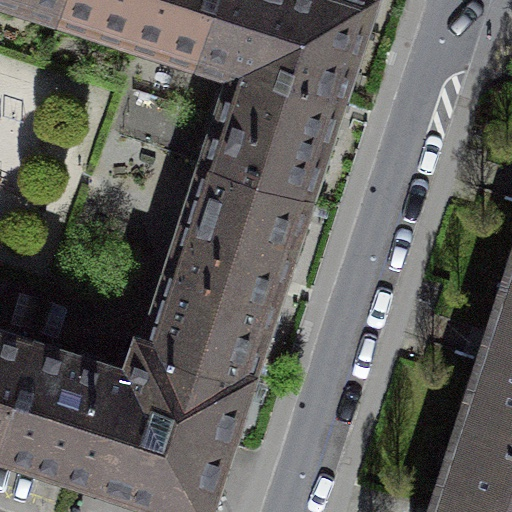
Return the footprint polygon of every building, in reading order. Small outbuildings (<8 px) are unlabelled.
[(16,0),(59,13),(63,0),(16,0)] [(196,58),(215,0),(63,0),(59,13),(196,58)] [(237,65),(338,97),(369,0),(215,0),(196,58),(199,59),(200,56),(236,68),(237,65)] [(236,68),(205,161),(307,193),(322,145),(338,97),(237,65),(236,68)] [(277,284),(307,193),(205,161),(148,338),(148,339),(147,341),(248,374),(260,338),(277,284)] [(511,281),(510,281),(493,334),(486,332),(482,345),(478,357),(485,359),(467,412),(511,426),(511,281)] [(0,329),(0,436),(32,339),(0,329)] [(139,336),(128,369),(131,371),(97,476),(111,481),(203,511),(216,471),(248,374),(147,341),(148,339),(148,338),(139,336)] [(131,371),(128,369),(32,339),(0,436),(0,445),(82,472),(97,476),(131,371)] [(434,511),(511,511),(511,426),(467,412),(434,511)]
